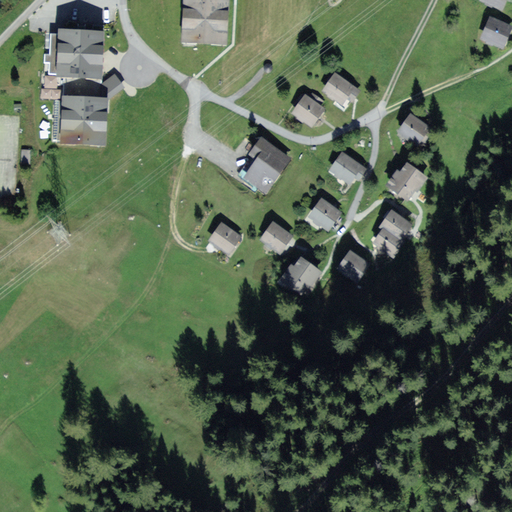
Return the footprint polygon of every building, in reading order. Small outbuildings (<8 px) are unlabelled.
[(186,0),(185,39),(223,40),(225,0),(223,0),(186,0)] [(489,12),(480,36),(501,45),(506,32),(511,20),(489,12)] [(48,30),(47,73),(62,73),(61,99),(52,98),(51,139),(106,140),(108,99),(108,88),(108,75),(102,75),(103,45),(104,32),(48,30)] [(322,87),(341,100),(347,91),(353,82),(334,69),(322,87)] [(293,109),(313,122),(318,114),(325,105),(305,92),(293,109)] [(409,117),(400,130),(419,144),(429,131),(419,124),(409,117)] [(255,161),(268,143),(260,138),(248,155),(255,161)] [(255,188),(263,195),(289,159),(268,143),(255,161),(241,179),(255,188)] [(346,152),(333,172),(349,183),(356,173),(362,164),(346,152)] [(404,165),(389,186),(399,193),(407,199),(422,178),(404,165)] [(312,217),(328,228),(338,213),(322,202),(312,217)] [(386,230),(398,238),(408,225),(392,214),(383,228),(386,230)] [(208,238),(227,251),(241,232),(232,226),(222,219),(208,238)] [(266,223),(256,236),(274,249),(278,242),(283,236),(266,223)] [(376,244),(391,255),(401,241),(398,238),(386,230),(376,244)] [(341,269),(356,280),(367,265),(353,254),(341,269)] [(301,261),(286,282),(301,293),(316,272),(301,261)]
